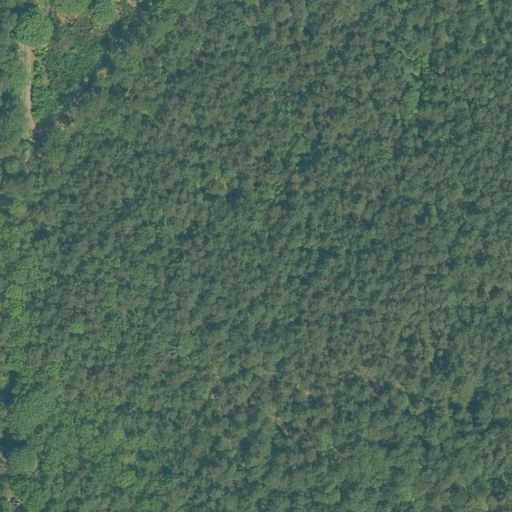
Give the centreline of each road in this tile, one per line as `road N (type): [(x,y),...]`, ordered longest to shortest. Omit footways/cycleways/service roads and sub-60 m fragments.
road 1 (track): [(0,195),(159,0)]
road 2 (track): [(28,0),(31,125),(51,133)]
